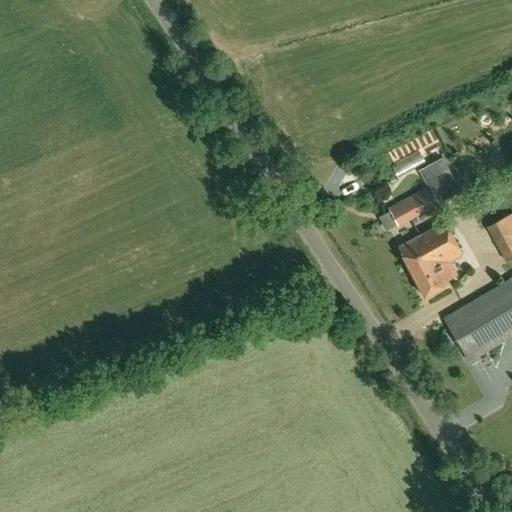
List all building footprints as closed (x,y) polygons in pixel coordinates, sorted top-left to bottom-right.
[(388,188),(511,119),(511,90),(511,91),(505,80),(369,154),(388,188)] [(511,166),(504,146),(459,163),(472,197),(511,181),(511,166)] [(399,228),(441,205),(450,200),(439,180),(431,186),(390,207),(399,228)] [(511,215),(488,227),(506,261),(511,257),(511,215)] [(464,254),(456,241),(445,222),(399,248),(427,297),(449,285),(447,281),(458,275),(451,261),(464,254)] [(470,361),(511,336),(511,279),(445,319),(470,361)] [(511,358),(486,372),(511,419),(511,358)]
